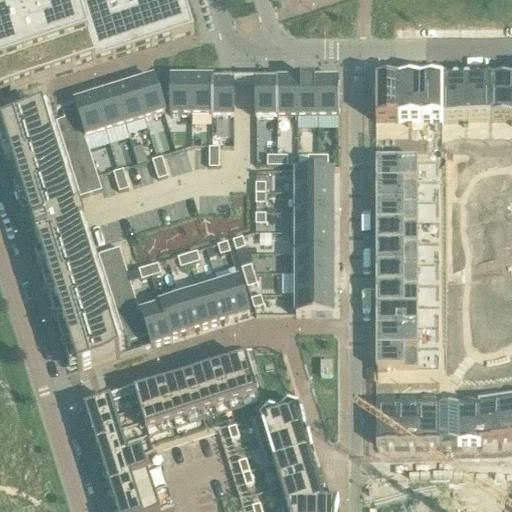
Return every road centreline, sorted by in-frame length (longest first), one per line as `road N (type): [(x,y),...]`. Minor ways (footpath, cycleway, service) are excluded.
road 1 (residential): [(0,239),(85,511)]
road 2 (residential): [(275,50),(511,47)]
road 3 (motorway): [(28,511),(0,347)]
